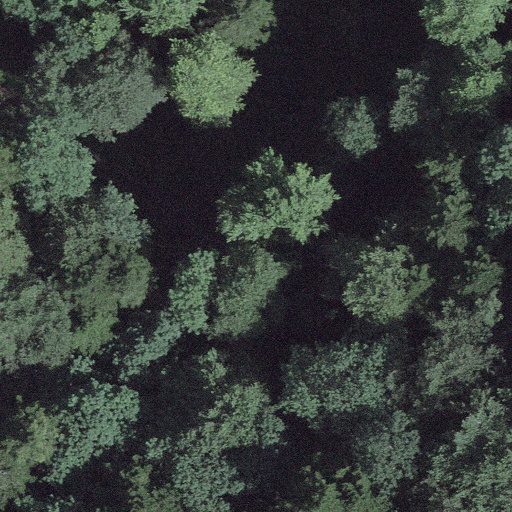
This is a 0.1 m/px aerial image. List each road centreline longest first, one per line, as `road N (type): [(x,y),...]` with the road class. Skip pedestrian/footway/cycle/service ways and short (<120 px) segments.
road 1 (track): [(0,381),(129,264),(113,150),(0,58)]
road 2 (track): [(129,264),(391,238),(511,185)]
